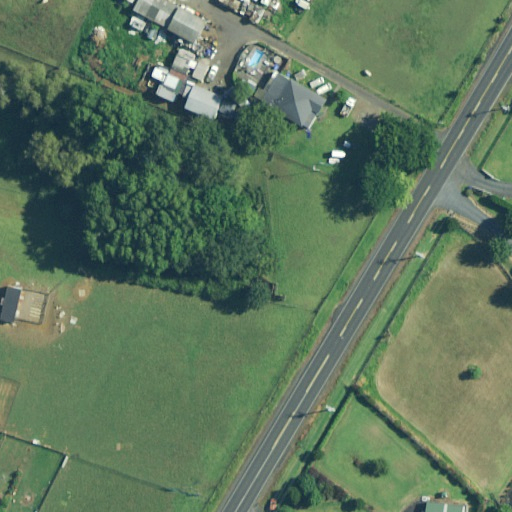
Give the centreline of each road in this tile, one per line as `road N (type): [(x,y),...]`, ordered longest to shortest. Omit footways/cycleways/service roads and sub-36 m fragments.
road 1 (tertiary): [(511,46),(229,511)]
road 2 (unknown): [(448,152),(243,38)]
